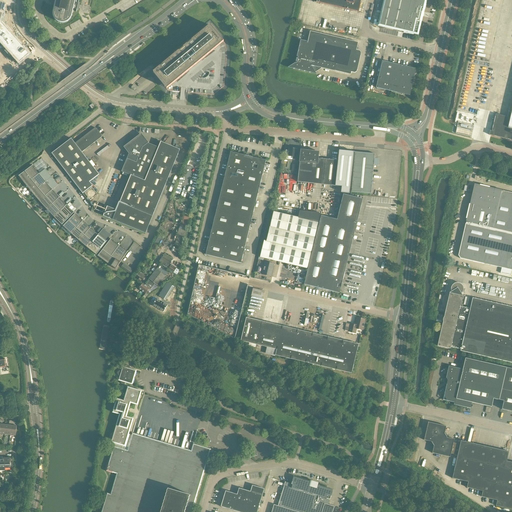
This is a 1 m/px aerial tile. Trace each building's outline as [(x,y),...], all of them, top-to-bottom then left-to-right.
[(71,17),(72,16),(74,7),(75,8),(76,4),(75,4),(75,2),(77,3),(77,0),(54,0),(54,2),(55,3),(53,12),(53,13),(53,14),(53,15),(53,16),(54,17),(54,18),(55,19),(55,20),(56,20),(56,21),(57,21),(58,22),(59,23),(60,23),(61,23),(62,23),(63,23),(64,23),(65,23),(66,23),(67,22),(68,21),(69,21),(69,20),(70,20),(70,19),(71,18),(71,17)] [(314,0),(314,2),(358,12),(361,0),(314,0)] [(383,0),(378,26),(403,32),(403,33),(413,35),(417,20),(419,21),(421,11),(424,12),(426,0),(383,0)] [(0,41),(19,63),(28,55),(0,23),(3,15),(0,14),(0,41)] [(153,73),(167,89),(223,44),(210,26),(153,73)] [(357,71),(361,54),(356,53),(358,43),(310,31),(307,43),(306,43),(306,42),(301,40),(297,57),(298,57),(298,58),(296,58),(296,62),(297,62),(296,63),(295,63),(294,69),(293,69),(316,74),(314,71),(318,69),(318,67),(350,75),(352,69),(357,71)] [(376,88),(390,91),(410,96),(416,69),(382,61),(376,88)] [(136,81),(138,85),(149,77),(146,74),(136,81)] [(511,109),(506,135),(490,131),(489,135),(511,140),(511,109)] [(82,152),(102,137),(95,128),(75,143),(71,138),(52,153),(82,193),(92,186),(89,182),(99,175),(82,152)] [(148,143),(141,134),(124,147),(129,154),(121,172),(131,176),(116,210),(107,206),(103,216),(145,234),(180,150),(161,142),(158,147),(148,143)] [(296,149),(289,148),(288,156),(293,157),(293,160),(297,161),(297,156),(296,156),(296,149)] [(319,152),(301,150),(297,182),(335,186),(338,161),(318,159),(319,152)] [(338,161),(335,186),(341,187),(341,193),(349,194),(354,152),(339,151),(338,161)] [(230,152),(230,153),(205,255),(241,263),(266,160),(251,157),(250,157),(246,156),(246,155),(230,152)] [(351,192),(371,194),(375,154),(355,152),(351,192)] [(32,165),(19,176),(22,180),(24,179),(27,183),(26,184),(39,174),(33,166),(32,165)] [(45,182),(39,174),(26,184),(29,188),(30,188),(33,192),(32,193),(33,193),(46,182),(45,182)] [(52,190),(46,182),(33,193),(36,197),(37,196),(40,200),(39,201),(40,201),(52,190)] [(511,193),(475,185),(458,255),(460,258),(502,268),(500,273),(511,276),(511,270),(511,193)] [(59,197),(52,190),(40,201),(43,205),(44,204),(48,208),(47,209),(59,198),(59,197)] [(339,293),(341,288),(363,199),(343,194),(337,220),(321,216),(304,284),(339,293)] [(66,205),(59,198),(47,209),(51,213),(52,212),(55,216),(54,217),(66,205)] [(74,212),(66,205),(54,217),(58,221),(59,220),(63,223),(62,224),(62,225),(74,213),(74,212)] [(260,258),(307,269),(320,213),(300,211),(298,218),(274,212),(267,242),(264,241),(260,258)] [(75,214),(63,226),(67,230),(68,229),(72,232),(71,233),(83,221),(75,214)] [(175,245),(183,247),(190,218),(184,216),(183,216),(180,226),(179,228),(178,232),(175,245)] [(90,228),(83,221),(71,233),(75,237),(76,236),(80,239),(79,240),(79,241),(80,241),(90,228),(91,228),(90,228)] [(98,234),(90,228),(80,241),(84,244),(84,243),(88,246),(88,247),(88,248),(99,235),(98,234)] [(111,235),(103,229),(99,235),(88,248),(92,251),(93,250),(97,253),(96,254),(107,241),(111,235)] [(111,239),(98,256),(102,259),(103,258),(107,261),(107,262),(108,261),(108,260),(119,246),(119,245),(111,239)] [(111,266),(115,269),(128,252),(127,251),(119,246),(108,260),(108,261),(112,264),(111,266)] [(159,262),(167,267),(173,259),(164,253),(159,262)] [(274,264),(265,262),(262,274),(271,277),(274,264)] [(121,268),(132,273),(134,268),(123,263),(121,268)] [(157,286),(165,276),(156,269),(148,279),(149,280),(155,284),(157,286)] [(142,283),(138,289),(145,294),(147,291),(148,292),(155,284),(149,280),(145,285),(142,283)] [(160,297),(162,298),(166,300),(174,287),(167,283),(159,296),(160,297)] [(443,321),(443,322),(437,346),(450,349),(451,347),(461,349),(460,351),(511,362),(511,306),(472,298),(470,308),(460,306),(462,296),(461,294),(462,294),(462,293),(463,292),(463,291),(463,290),(463,289),(463,288),(463,287),(463,286),(462,285),(461,284),(460,283),(459,283),(457,283),(456,283),(455,283),(454,284),(453,284),(453,285),(452,285),(452,286),(451,287),(451,288),(451,289),(451,290),(451,291),(451,292),(450,293),(444,317),(443,318),(443,319),(443,320),(443,321)] [(251,296),(260,298),(262,299),(264,291),(253,288),(251,296)] [(167,305),(157,299),(153,305),(163,312),(167,305)] [(223,304),(221,304),(218,317),(226,319),(227,315),(228,311),(229,311),(230,309),(227,309),(228,303),(223,302),(223,304)] [(107,322),(113,323),(116,304),(110,303),(107,322)] [(359,344),(318,334),(246,317),(240,341),(277,349),(275,355),(352,373),(359,344)] [(348,331),(353,333),(354,328),(363,330),(365,319),(356,317),(355,325),(350,324),(349,327),(348,331)] [(102,347),(108,349),(112,330),(106,329),(102,347)] [(493,399),(499,400),(504,401),(502,409),(511,411),(511,368),(465,358),(463,369),(449,366),(446,378),(449,383),(447,384),(444,396),(447,401),(454,403),(454,405),(470,408),(472,403),(491,407),(493,399)] [(124,364),(119,380),(133,384),(137,370),(130,368),(130,366),(124,364)] [(104,471),(98,511),(136,511),(159,472),(161,479),(183,474),(188,496),(192,491),(201,496),(206,447),(193,445),(128,437),(132,403),(139,404),(141,389),(127,387),(125,400),(118,399),(109,471),(104,471)] [(451,454),(457,455),(460,444),(453,443),(454,439),(447,438),(444,433),(446,426),(428,422),(424,440),(431,442),(434,446),(432,453),(450,457),(451,454)] [(461,441),(460,444),(457,455),(452,478),(468,482),(467,488),(482,491),(481,497),(497,500),(496,506),(511,510),(511,509),(511,462),(506,461),(509,452),(461,441)] [(10,458),(4,458),(4,468),(5,468),(10,468),(13,468),(13,458),(10,458)] [(271,511),(332,511),(334,506),(328,504),(329,499),(330,499),(332,492),(333,490),(316,485),(317,483),(310,481),(310,480),(309,481),(293,476),(291,484),(285,482),(278,506),(273,505),(271,511)] [(239,511),(256,511),(259,503),(264,489),(252,485),(250,491),(238,488),(237,494),(225,491),(220,506),(239,511)] [(165,488),(159,511),(183,511),(188,493),(165,488)]
